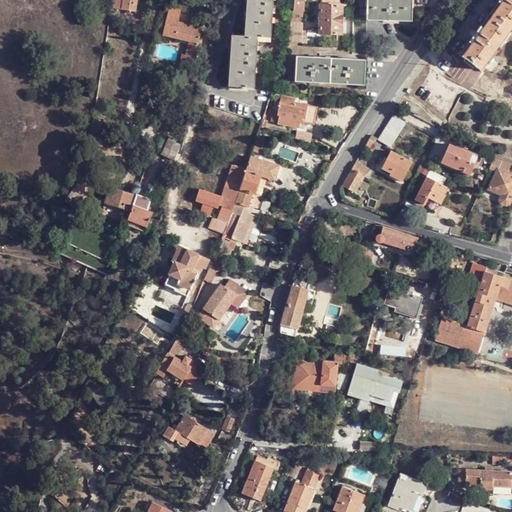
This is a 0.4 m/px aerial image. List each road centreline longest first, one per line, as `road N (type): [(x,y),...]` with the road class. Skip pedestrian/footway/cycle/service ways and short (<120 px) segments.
road 1 (residential): [(217,511),(263,380),(278,300),(317,201)]
road 2 (residential): [(317,201),(511,259)]
road 3 (residential): [(417,49),(317,201)]
road 4 (residential): [(152,0),(118,158)]
road 5 (unknown): [(236,0),(220,81),(262,103)]
